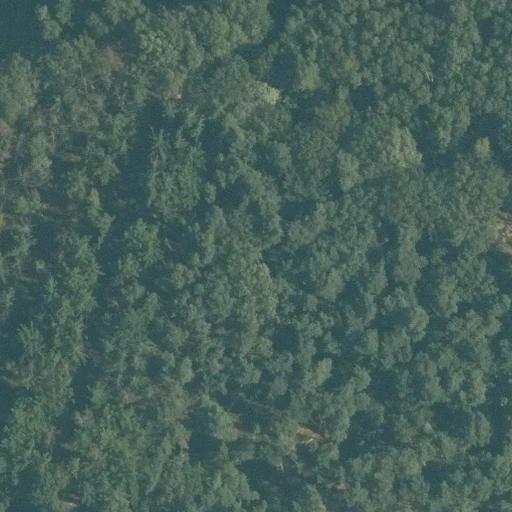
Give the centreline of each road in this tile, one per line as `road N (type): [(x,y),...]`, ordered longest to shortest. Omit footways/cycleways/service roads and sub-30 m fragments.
road 1 (track): [(511,217),(129,63)]
road 2 (track): [(129,63),(0,72)]
